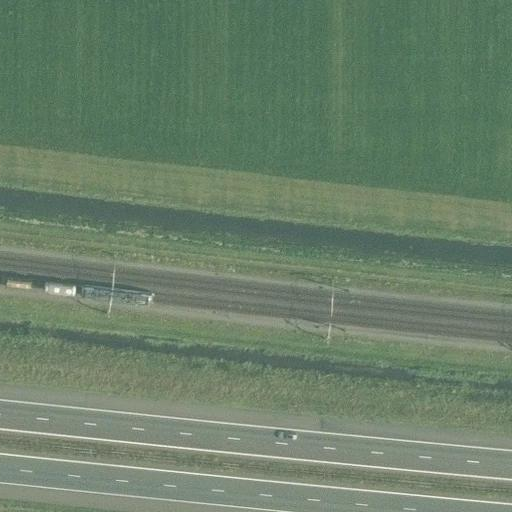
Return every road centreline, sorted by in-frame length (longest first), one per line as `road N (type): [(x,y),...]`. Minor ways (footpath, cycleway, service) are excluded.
road 1 (motorway): [(511,465),(0,418)]
road 2 (motorway): [(0,466),(495,511)]
